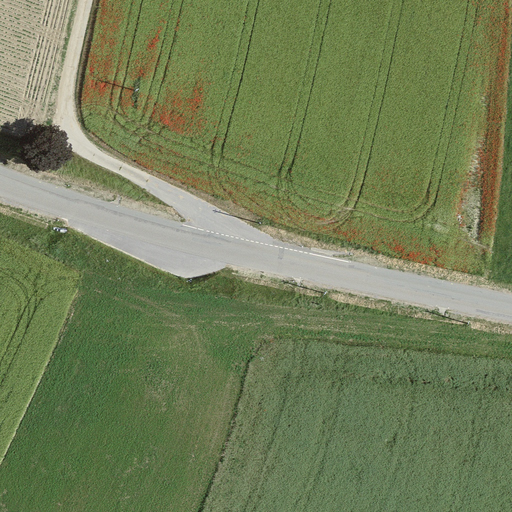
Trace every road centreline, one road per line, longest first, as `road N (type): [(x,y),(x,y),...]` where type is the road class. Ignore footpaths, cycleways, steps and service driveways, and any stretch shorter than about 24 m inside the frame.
road 1 (tertiary): [(511,307),(129,230),(0,181)]
road 2 (track): [(87,0),(66,126),(92,154),(221,216),(252,255)]
